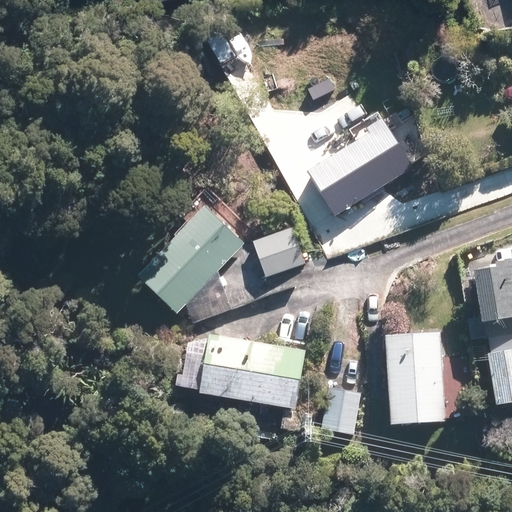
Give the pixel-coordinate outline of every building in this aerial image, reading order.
[(385,130),(307,180),(331,217),(409,168),(385,130)] [(434,199),(370,222),(376,241),(441,218),(434,199)] [(240,245),(204,211),(143,276),(179,310),(240,245)] [(290,232),(257,244),(268,275),(301,264),(290,232)] [(511,267),(475,273),(482,319),(511,314),(511,267)] [(437,335),(386,338),(390,420),(441,418),(437,335)] [(291,406),(301,352),(210,336),(201,390),(291,406)] [(511,351),(488,355),(495,402),(511,399),(511,351)] [(359,394),(331,389),(324,427),(353,432),(359,394)]
